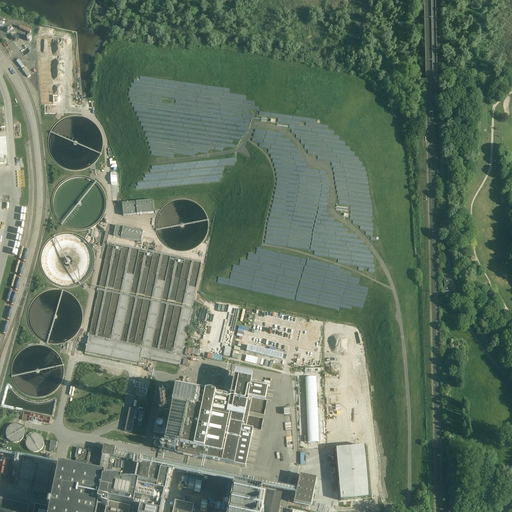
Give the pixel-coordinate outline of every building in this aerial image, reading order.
[(22,70),(28,78),(31,75),(25,68),(22,70)] [(152,201),(122,203),(123,216),(154,213),(152,201)] [(113,236),(141,242),(143,231),(115,226),(113,236)] [(229,373),(226,391),(231,392),(234,378),(235,374),(229,373)] [(178,453),(245,467),(253,430),(261,431),(263,419),(248,416),(249,413),(264,416),(267,401),(265,401),(268,389),(262,387),(263,384),(234,378),(231,392),(230,398),(215,395),(214,394),(213,394),(212,393),(211,393),(210,393),(209,393),(208,393),(207,393),(206,393),(189,390),(176,387),(172,407),(167,430),(155,428),(154,434),(166,436),(165,443),(179,446),(178,453)] [(319,443),(316,378),(305,378),(307,436),(304,437),(304,443),(308,442),(308,443),(319,443)] [(138,379),(135,395),(146,397),(149,381),(138,379)] [(131,432),(136,410),(129,409),(125,431),(131,432)] [(54,453),(55,452),(55,448),(56,448),(57,443),(50,441),(49,446),(50,446),(49,451),(54,453)] [(104,446),(103,453),(102,456),(114,458),(116,449),(104,446)] [(98,468),(98,467),(100,460),(101,461),(102,456),(103,453),(78,448),(76,457),(77,458),(76,463),(82,464),(81,469),(94,472),(95,467),(98,468)] [(366,448),(336,451),(340,501),(371,499),(366,448)] [(23,458),(16,488),(46,495),(53,465),(23,458)] [(142,464),(137,488),(153,492),(158,468),(142,464)] [(164,492),(169,470),(160,468),(156,491),(164,492)] [(95,511),(96,508),(104,510),(103,511),(107,511),(109,506),(109,504),(121,506),(125,486),(92,479),(75,476),(75,479),(67,477),(67,474),(66,477),(58,475),(52,504),(49,504),(48,509),(35,507),(34,511),(95,511)] [(300,476),(294,503),(311,507),(316,479),(300,476)] [(235,484),(229,511),(257,511),(258,511),(262,489),(235,484)] [(161,511),(164,500),(148,497),(136,495),(135,502),(134,509),(140,510),(139,511),(161,511)] [(0,511),(27,511),(29,505),(22,504),(22,502),(0,497),(0,511)] [(192,511),(194,505),(175,501),(172,511),(192,511)]
